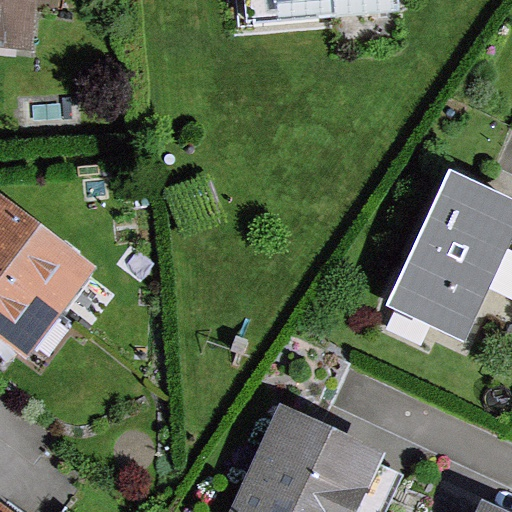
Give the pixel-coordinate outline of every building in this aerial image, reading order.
[(0,0),(0,54),(20,56),(23,0),(0,0)] [(214,0),(218,44),(390,27),(387,0),(214,0)] [(464,357),(511,253),(511,210),(443,178),(376,323),(464,357)] [(0,228),(0,292),(42,320),(72,276),(0,228)] [(0,356),(13,366),(42,320),(0,292),(0,356)] [(354,511),(381,455),(280,408),(230,511),(354,511)] [(480,511),(503,511),(484,503),(480,511)]
